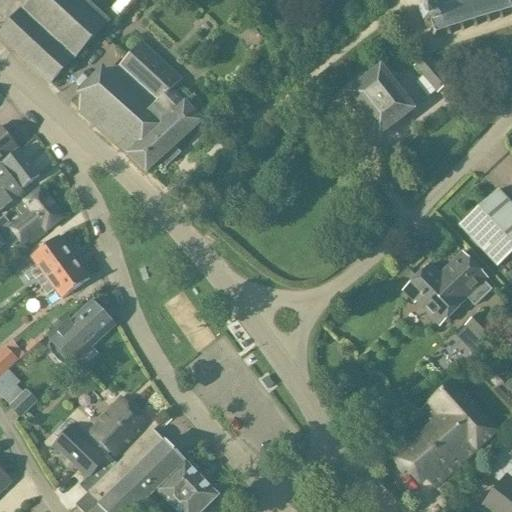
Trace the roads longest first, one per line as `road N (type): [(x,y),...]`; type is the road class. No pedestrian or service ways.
road 1 (residential): [(273,498),(136,330),(57,114)]
road 2 (residential): [(326,293),(410,223),(511,116)]
road 3 (residential): [(217,279),(173,225),(57,114)]
road 4 (residential): [(303,399),(217,279)]
